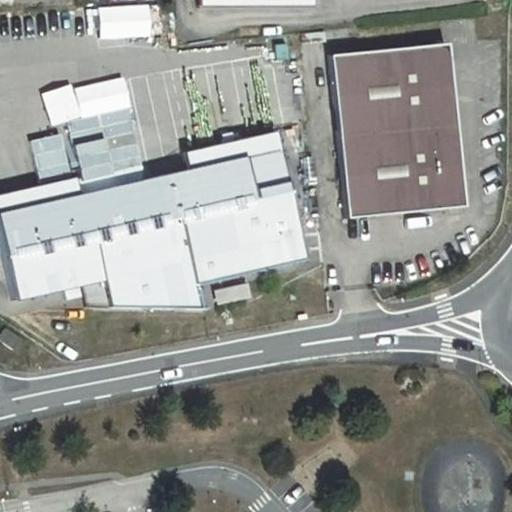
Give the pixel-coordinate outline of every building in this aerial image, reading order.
[(195,0),(195,10),(310,9),(309,0),(195,0)] [(327,57),(343,219),(460,208),(444,45),(327,57)] [(258,190),(248,150),(218,158),(219,164),(242,159),(250,192),(258,190)] [(38,206),(0,214),(0,251),(11,301),(78,286),(100,281),(106,309),(198,310),(192,286),(302,261),(284,183),(258,190),(250,192),(242,159),(219,164),(38,206)] [(0,207),(0,214),(38,206),(36,199),(0,207)] [(106,309),(100,281),(78,286),(84,309),(106,309)] [(20,341),(3,328),(0,331),(0,341),(13,351),(20,341)]
